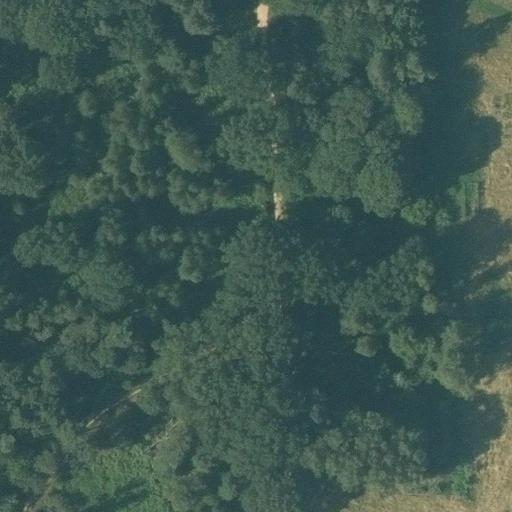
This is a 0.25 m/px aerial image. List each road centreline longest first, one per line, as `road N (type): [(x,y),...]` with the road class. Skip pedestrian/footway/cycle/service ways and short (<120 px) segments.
road 1 (track): [(282,256),(254,306),(87,426),(24,511)]
road 2 (track): [(260,0),(282,256)]
road 3 (track): [(282,256),(281,511)]
